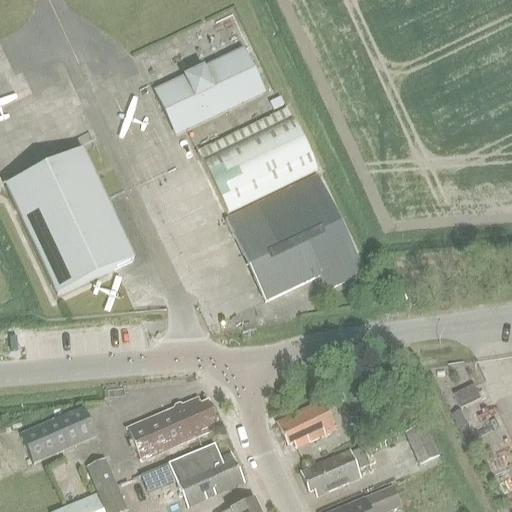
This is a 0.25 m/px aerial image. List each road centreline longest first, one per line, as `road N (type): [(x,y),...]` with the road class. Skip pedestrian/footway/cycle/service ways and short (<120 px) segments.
road 1 (tertiary): [(254,372),(337,339),(511,317)]
road 2 (unclassified): [(0,376),(187,358),(254,372)]
road 3 (tertiary): [(284,511),(253,437),(254,372)]
